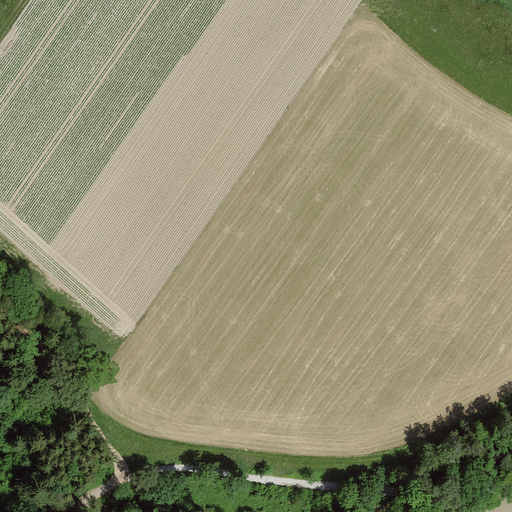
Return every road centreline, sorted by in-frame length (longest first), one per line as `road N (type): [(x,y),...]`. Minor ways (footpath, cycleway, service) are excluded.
road 1 (track): [(128,476),(180,468),(462,506),(511,483)]
road 2 (track): [(128,476),(70,382),(0,307)]
